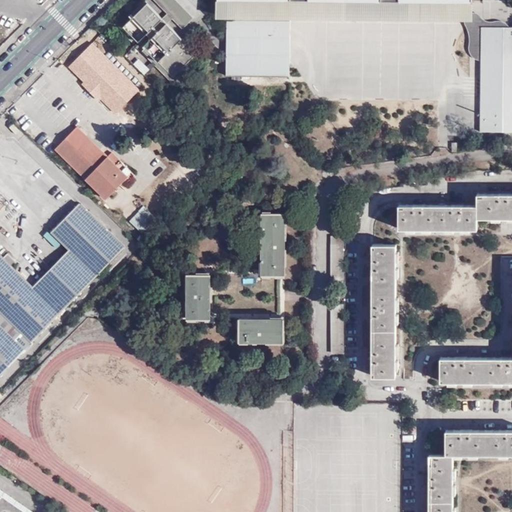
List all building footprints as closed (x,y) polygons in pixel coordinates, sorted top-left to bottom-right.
[(194,17),(177,0),(156,0),(183,27),(194,17)] [(471,55),(473,57),(475,59),(478,60),(481,60),(481,26),(509,27),(507,24),(506,22),(504,21),(501,20),(499,20),(496,20),(493,20),(491,21),(488,21),(486,20),(484,19),(482,18),(481,16),(479,14),(477,13),(475,12),(472,12),(472,2),(262,0),(217,0),(217,18),(230,19),(288,20),(463,21),(466,25),(468,30),(469,34),(469,38),(469,42),(468,47),(469,51),(471,55)] [(161,18),(147,4),(125,26),(139,40),(161,18)] [(230,76),(287,77),(288,20),(230,19),(230,76)] [(196,53),(168,24),(145,47),(173,75),(196,53)] [(511,26),(509,27),(481,26),(481,60),(480,131),(511,130),(511,26)] [(94,38),(72,61),(86,76),(109,53),(94,38)] [(133,171),(120,159),(116,163),(108,155),(77,125),(56,147),(106,198),(133,171)] [(116,163),(120,159),(112,151),(108,155),(116,163)] [(478,205),(400,204),(400,229),(424,229),(458,229),(479,229),(479,218),(500,218),(511,217),(511,193),(478,193),(478,205)] [(0,308),(32,341),(126,245),(81,202),(52,231),(70,249),(34,285),(0,251),(0,308)] [(143,206),(129,222),(142,233),(156,217),(143,206)] [(285,275),(286,212),(263,212),(263,275),(285,275)] [(398,244),(373,244),(372,376),(396,376),(397,355),(397,310),(397,270),(398,244)] [(332,275),(346,275),(346,245),(331,245),(332,275)] [(188,318),(210,318),(212,274),(188,274),(188,318)] [(332,345),(345,345),(345,304),(332,303),(332,345)] [(0,322),(26,348),(32,341),(0,308),(0,322)] [(284,342),(284,319),(241,319),(240,341),(284,342)] [(0,374),(26,348),(0,322),(0,374)] [(511,356),(441,356),(441,381),(465,381),(505,381),(511,381),(511,356)] [(447,454),(430,453),(429,511),(454,511),(454,481),(454,454),(471,454),(505,454),(511,453),(511,430),(447,430),(447,454)] [(0,511),(31,511),(0,490),(0,511)]
